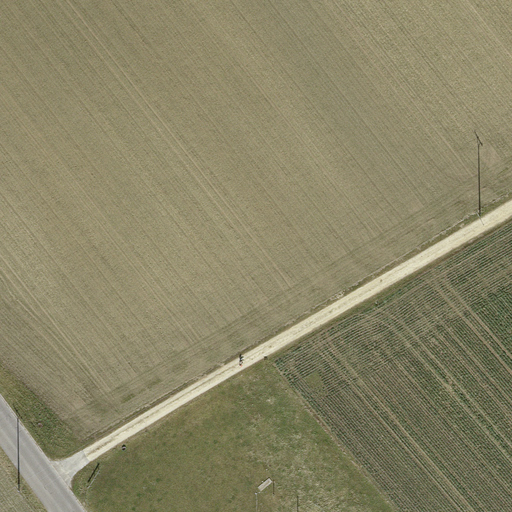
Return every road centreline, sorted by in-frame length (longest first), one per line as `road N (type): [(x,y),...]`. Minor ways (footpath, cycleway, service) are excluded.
road 1 (track): [(52,481),(511,209)]
road 2 (tertiary): [(0,411),(73,511)]
